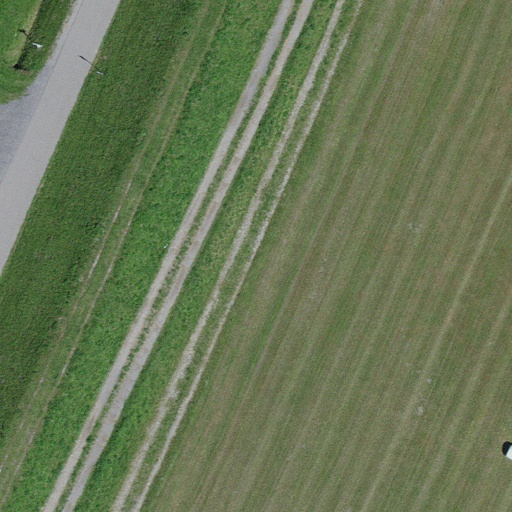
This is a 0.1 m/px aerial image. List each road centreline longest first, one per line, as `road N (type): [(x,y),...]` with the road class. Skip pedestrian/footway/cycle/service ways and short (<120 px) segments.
road 1 (track): [(311,0),(65,511)]
road 2 (track): [(370,0),(137,511)]
road 3 (track): [(0,491),(227,0)]
road 4 (track): [(0,248),(101,0)]
